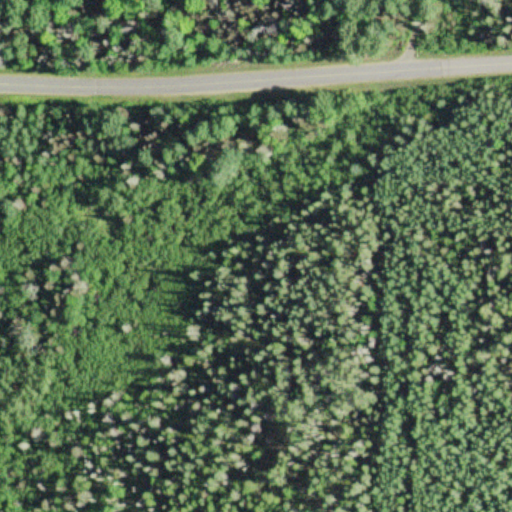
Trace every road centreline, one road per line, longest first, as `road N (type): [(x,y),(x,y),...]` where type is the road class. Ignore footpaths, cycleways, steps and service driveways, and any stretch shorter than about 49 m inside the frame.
road 1 (residential): [(356,71),(158,89),(0,81)]
road 2 (residential): [(511,69),(356,71)]
